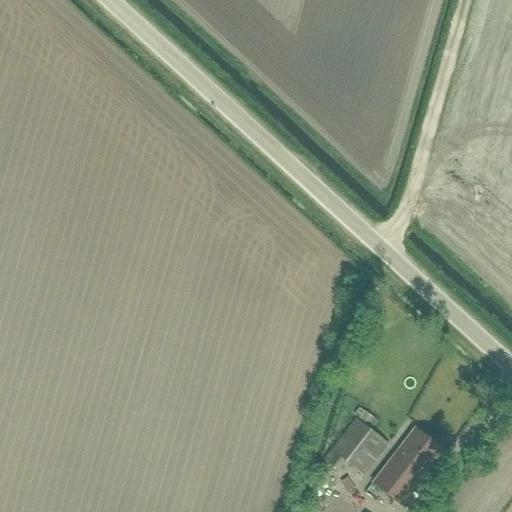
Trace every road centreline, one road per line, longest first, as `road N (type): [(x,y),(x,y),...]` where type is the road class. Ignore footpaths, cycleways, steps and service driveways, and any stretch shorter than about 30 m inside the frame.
road 1 (unclassified): [(511,366),(111,0)]
road 2 (track): [(381,247),(403,216),(466,0)]
